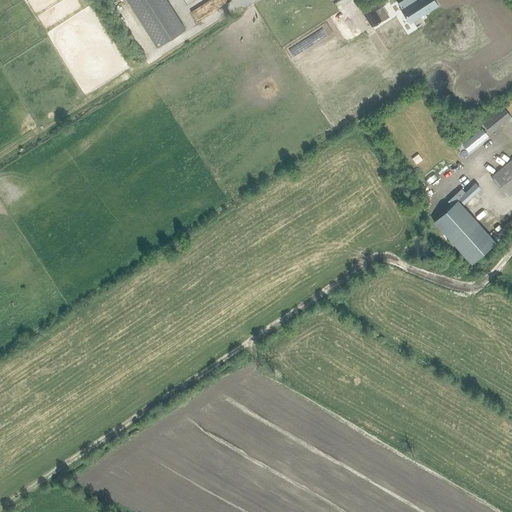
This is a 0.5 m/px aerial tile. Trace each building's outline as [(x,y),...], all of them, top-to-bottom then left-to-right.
[(126,0),(156,48),(185,30),(166,0),(126,0)] [(211,0),(192,10),(198,21),(213,13),(216,19),(227,14),(221,3),(226,0),(211,0)] [(368,0),(375,11),(386,4),(383,0),(368,0)] [(400,9),(410,24),(438,6),(434,0),(403,0),(398,3),(401,9),(400,9)] [(511,117),(502,107),(482,123),(491,134),(511,117)] [(482,129),(462,145),(469,152),(488,136),(482,129)] [(511,160),(492,177),(508,197),(511,193),(511,160)] [(457,200),(465,193),(461,189),(447,202),(451,206),(457,200)] [(432,222),(471,265),(495,243),(457,200),(451,206),(432,222)]
